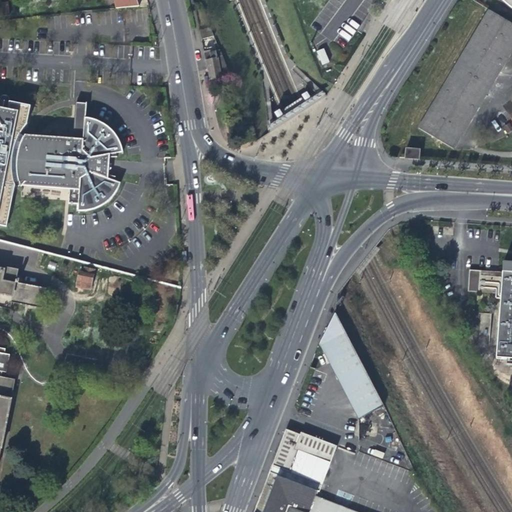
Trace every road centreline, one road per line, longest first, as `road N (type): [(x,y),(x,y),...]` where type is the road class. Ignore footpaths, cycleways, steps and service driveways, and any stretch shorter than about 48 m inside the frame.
road 1 (secondary): [(190,128),(201,370)]
road 2 (secondary): [(320,177),(201,370)]
road 3 (secondary): [(320,177),(235,164),(190,128)]
road 4 (secondary): [(190,128),(168,0)]
road 5 (residential): [(195,398),(182,461),(147,511)]
road 6 (tertiary): [(309,295),(392,207)]
road 7 (tertiary): [(392,207),(417,198),(511,204)]
